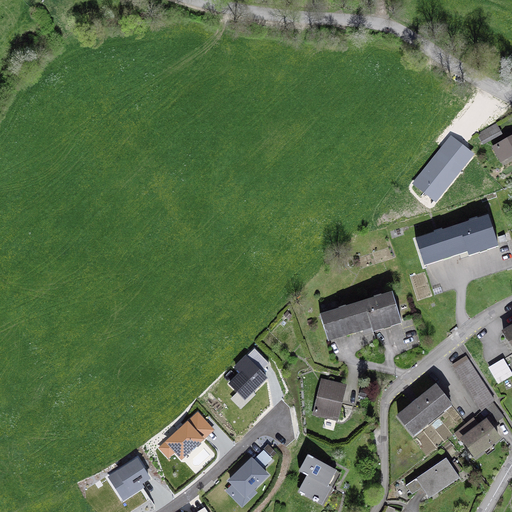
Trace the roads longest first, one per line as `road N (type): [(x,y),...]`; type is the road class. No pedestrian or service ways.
road 1 (residential): [(511,95),(398,28),(265,16),(198,0)]
road 2 (residential): [(375,511),(388,395),(471,323),(511,302)]
road 3 (residential): [(161,511),(275,415)]
